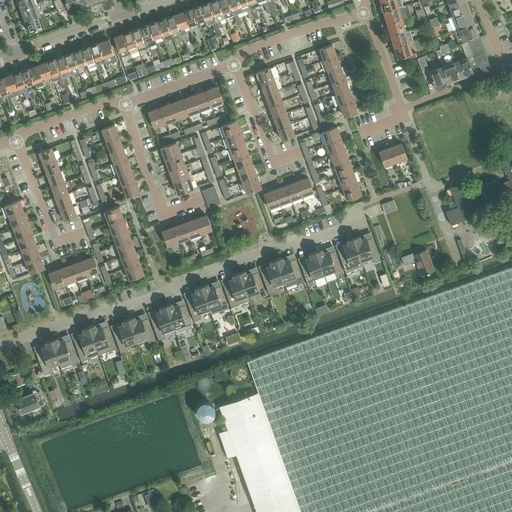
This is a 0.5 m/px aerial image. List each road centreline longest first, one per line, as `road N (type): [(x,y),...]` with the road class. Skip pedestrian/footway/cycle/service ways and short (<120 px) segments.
road 1 (residential): [(0,345),(344,228),(363,205)]
road 2 (residential): [(401,109),(508,70),(477,0)]
road 3 (residential): [(202,199),(163,212),(124,104)]
road 4 (residential): [(235,64),(245,51),(367,12)]
road 5 (residential): [(85,232),(56,243),(17,138)]
road 6 (residential): [(301,152),(273,163),(235,64)]
